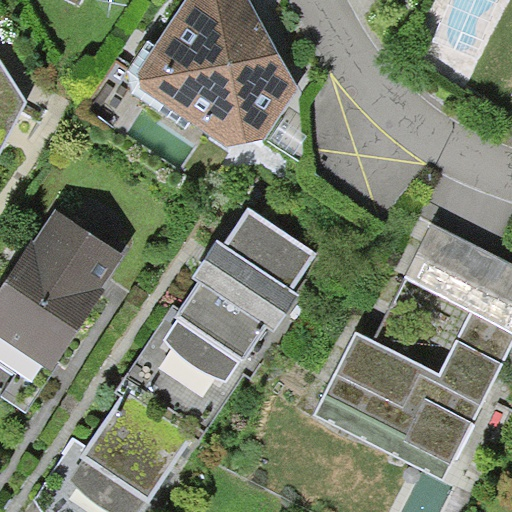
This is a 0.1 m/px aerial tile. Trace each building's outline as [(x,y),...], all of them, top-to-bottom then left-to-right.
[(242,168),(295,101),(241,1),(240,0),(197,0),(128,105),(242,168)] [(0,156),(26,110),(0,67),(0,156)] [(98,511),(153,511),(316,263),(248,219),(69,493),(98,511)] [(0,357),(50,387),(124,265),(56,224),(0,316),(0,357)] [(511,336),(511,268),(431,227),(370,346),(355,338),(321,405),(445,468),(511,336)]
